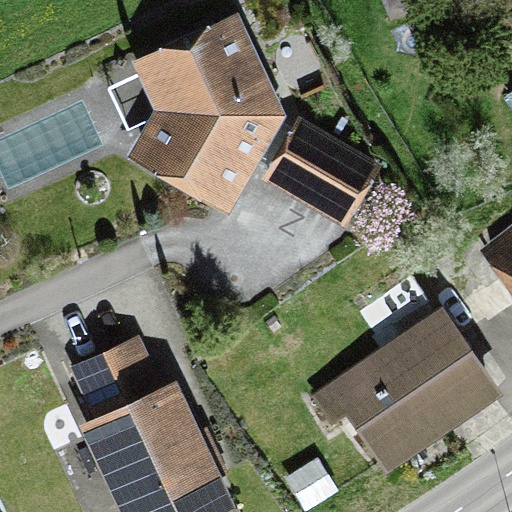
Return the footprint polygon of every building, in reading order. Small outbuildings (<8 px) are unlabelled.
[(238,26),(135,71),(158,125),(130,174),(227,228),(283,127),(238,26)] [(382,179),(299,132),(264,194),(347,241),(382,179)] [(511,233),(479,257),(511,302),(511,233)] [(443,326),(329,398),(384,484),(498,412),(443,326)] [(140,348),(71,377),(90,423),(159,394),(140,348)] [(226,511),(174,393),(78,435),(111,511),(226,511)]
